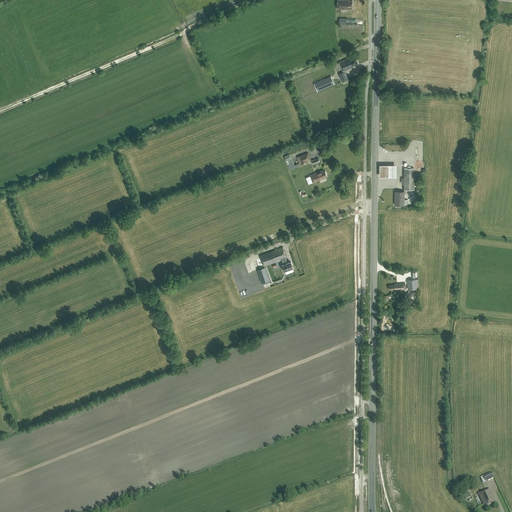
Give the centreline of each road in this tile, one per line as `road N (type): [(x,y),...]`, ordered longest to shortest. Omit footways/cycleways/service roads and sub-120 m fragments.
road 1 (primary): [(382,511),(372,472),(377,0)]
road 2 (unclassified): [(362,174),(365,511)]
